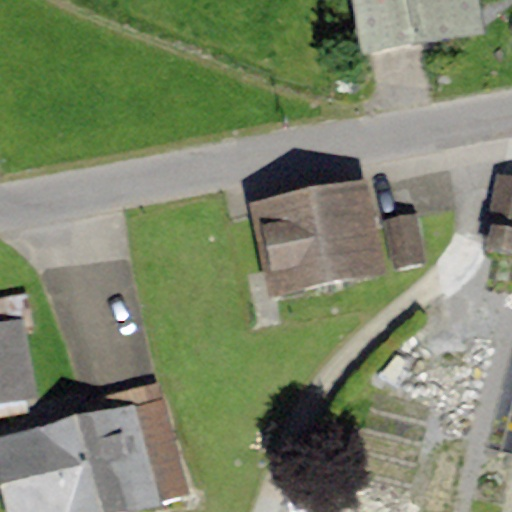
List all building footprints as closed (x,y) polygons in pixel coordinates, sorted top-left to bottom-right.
[(511,0),(349,0),(361,65),(485,44),(479,8),(511,1),(511,0)] [(511,180),(500,178),(486,256),(511,261),(511,180)] [(365,190),(254,214),(274,309),(385,285),(365,190)] [(416,221),(388,227),(398,274),(427,267),(416,221)] [(0,410),(32,407),(23,331),(33,329),(29,296),(0,299),(0,410)] [(111,401),(114,415),(137,511),(174,511),(193,507),(164,388),(111,401)] [(137,511),(114,415),(0,441),(0,511),(137,511)]
